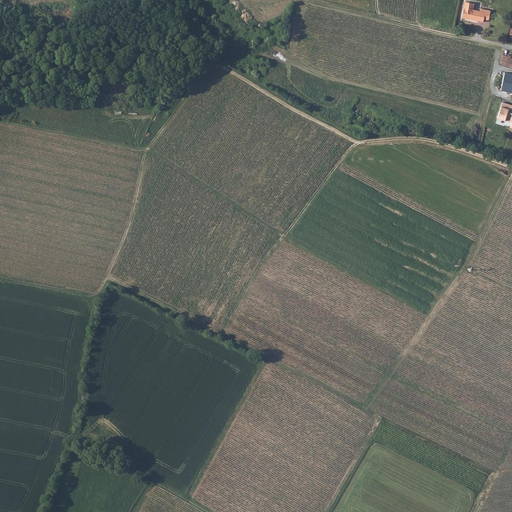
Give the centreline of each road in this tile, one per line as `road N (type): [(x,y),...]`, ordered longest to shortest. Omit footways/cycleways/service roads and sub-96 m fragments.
road 1 (track): [(511,168),(419,139),(359,143),(210,67),(147,148),(283,236),(348,150)]
road 2 (track): [(147,148),(106,278),(225,332),(283,236)]
road 3 (track): [(325,511),(377,420),(221,332)]
road 4 (track): [(361,408),(464,268),(511,173)]
road 5 (track): [(0,123),(147,148)]
